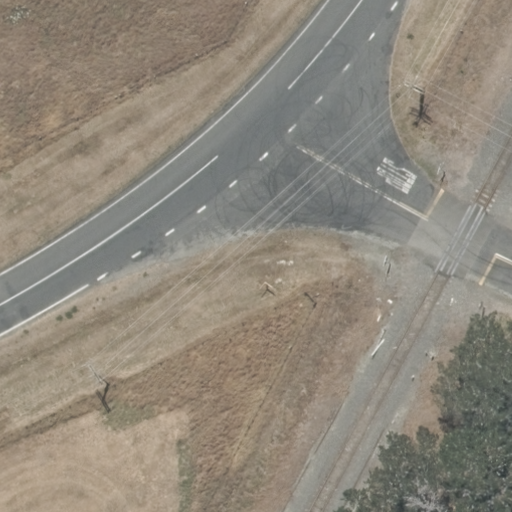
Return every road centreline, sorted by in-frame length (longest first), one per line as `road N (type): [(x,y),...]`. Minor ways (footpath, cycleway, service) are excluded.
road 1 (unclassified): [(0,304),(110,237),(262,115)]
road 2 (unclassified): [(511,259),(425,221),(262,115)]
road 3 (unclassified): [(262,115),(359,0)]
